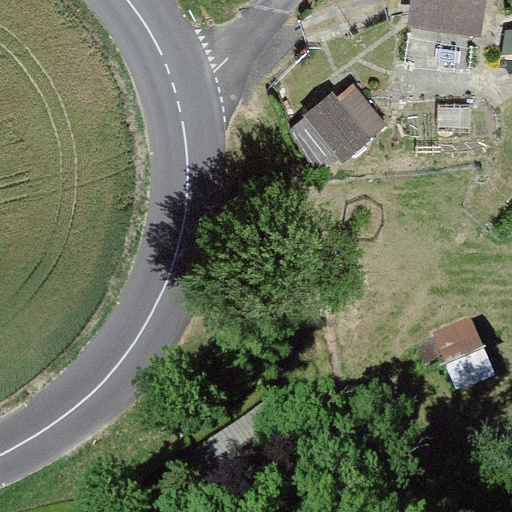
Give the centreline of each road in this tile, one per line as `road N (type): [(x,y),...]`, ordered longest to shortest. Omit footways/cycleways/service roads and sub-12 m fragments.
road 1 (tertiary): [(0,458),(65,424),(120,364),(175,260),(187,188),(180,98),(153,31),(129,0)]
road 2 (track): [(286,0),(180,98)]
